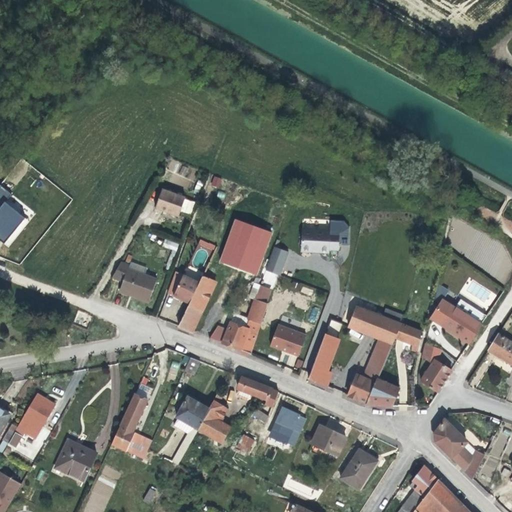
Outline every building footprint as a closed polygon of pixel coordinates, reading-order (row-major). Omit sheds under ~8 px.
[(220,187),(222,177),(213,176),(211,186),(220,187)] [(0,184),(0,239),(9,246),(29,221),(6,203),(12,195),(0,184)] [(180,197),(166,192),(164,191),(157,209),(172,214),(179,217),(186,200),(180,197)] [(217,263),(246,273),(253,276),(268,232),(232,220),(222,250),(217,263)] [(511,228),(503,245),(510,249),(511,246),(511,228)] [(298,229),(297,251),(308,252),(308,249),(317,249),(317,252),(327,252),(327,249),(336,249),(336,233),(328,232),(328,230),(298,229)] [(165,238),(162,246),(177,251),(179,243),(165,238)] [(199,240),(197,247),(213,251),(215,244),(199,240)] [(289,252),(274,247),(266,270),(281,275),(289,252)] [(157,282),(144,276),(126,269),(128,265),(125,264),(121,262),(112,279),(116,280),(120,282),(117,291),(134,298),(147,304),(157,282)] [(205,262),(200,274),(212,280),(214,280),(219,268),(205,262)] [(186,303),(185,305),(200,312),(212,283),(211,283),(212,280),(200,274),(196,281),(186,303)] [(180,275),(171,296),(186,303),(196,281),(180,275)] [(254,290),(251,299),(253,300),(263,303),(266,294),(254,290)] [(483,315),(456,297),(450,306),(439,298),(427,317),(466,343),(478,324),(483,315)] [(215,326),(207,338),(248,355),(264,303),(263,303),(253,300),(246,320),(250,321),(247,329),(228,322),(225,330),(215,326)] [(185,305),(176,326),(191,332),(200,312),(185,305)] [(344,325),(344,326),(378,340),(374,350),(378,351),(372,368),(377,371),(390,338),(396,324),(353,306),(344,325)] [(328,318),(322,334),(333,338),(339,323),(336,321),(328,318)] [(273,324),(266,345),(277,349),(277,348),(282,349),(281,351),(295,355),(302,334),(273,324)] [(396,324),(390,338),(408,345),(407,353),(409,353),(412,355),(416,332),(396,324)] [(511,342),(496,332),(485,349),(509,365),(511,359),(511,342)] [(322,334),(311,366),(323,371),(335,339),(333,338),(322,334)] [(439,350),(420,343),(419,353),(434,357),(439,350)] [(428,364),(418,381),(434,392),(448,371),(435,362),(437,359),(434,357),(419,353),(418,357),(422,358),(422,360),(428,364)] [(187,358),(182,370),(191,374),(197,362),(187,358)] [(311,366),(306,379),(323,387),(328,373),(323,371),(311,366)] [(372,368),(366,382),(372,384),(373,380),(377,371),(372,368)] [(352,376),(344,395),(364,404),(372,384),(366,382),(352,376)] [(238,377),(234,389),(235,389),(240,391),(264,400),(268,389),(238,377)] [(372,384),(364,404),(388,406),(395,389),(373,380),(372,384)] [(206,410),(195,430),(218,442),(226,428),(217,423),(224,410),(215,405),(220,396),(216,393),(215,393),(206,410)] [(33,394),(16,424),(19,425),(21,421),(32,427),(35,422),(39,424),(47,410),(50,404),(47,402),(33,394)] [(131,395),(107,445),(134,457),(138,459),(140,460),(148,442),(128,432),(142,401),(131,395)] [(184,398),(171,422),(179,426),(181,422),(190,427),(186,433),(172,459),(177,462),(195,430),(206,410),(184,398)] [(252,408),(248,415),(261,422),(265,417),(252,408)] [(278,408),(272,422),(288,429),(282,442),(289,445),(295,431),(295,432),(301,418),(278,408)] [(0,412),(0,430),(8,417),(0,412)] [(441,420),(431,433),(432,441),(454,464),(464,452),(458,446),(462,442),(441,420)] [(16,424),(6,440),(11,443),(20,426),(19,425),(16,424)] [(317,426),(308,444),(334,456),(342,438),(317,426)] [(242,434),(235,449),(248,455),(255,439),(242,434)] [(64,440),(62,445),(90,459),(92,454),(64,440)] [(62,445),(51,467),(80,481),(90,459),(62,445)] [(469,457),(462,472),(469,479),(481,456),(477,454),(478,452),(475,450),(474,452),(472,451),(469,457)] [(356,451),(337,479),(355,490),(373,463),(356,451)] [(464,452),(454,464),(462,472),(469,457),(464,452)] [(411,490),(396,511),(410,511),(414,507),(418,502),(434,480),(421,466),(406,486),(411,490)] [(0,511),(17,485),(0,474),(0,511)] [(84,511),(83,511),(103,511),(115,482),(99,476),(85,511),(84,511)] [(314,499),(317,488),(286,478),(283,488),(314,499)] [(465,511),(434,480),(418,502),(427,511),(465,511)] [(143,501),(150,504),(157,491),(150,487),(143,501)] [(304,511),(280,501),(276,511),(304,511)] [(427,511),(418,502),(414,507),(417,510),(416,511),(427,511)]
